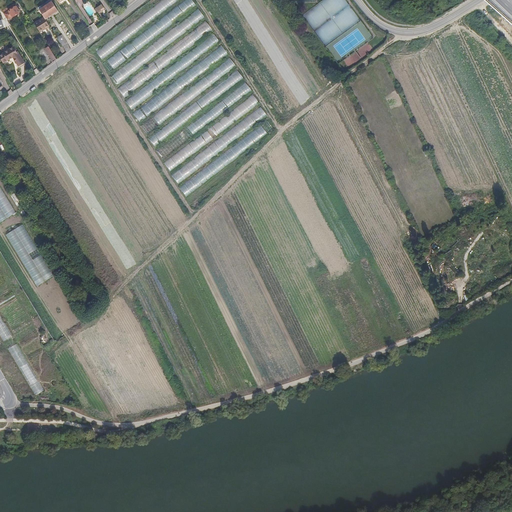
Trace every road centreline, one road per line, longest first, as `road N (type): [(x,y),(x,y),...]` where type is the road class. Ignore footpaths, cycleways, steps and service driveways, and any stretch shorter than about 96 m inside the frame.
road 1 (track): [(402,32),(283,127),(98,318),(74,331),(69,346),(117,425)]
road 2 (unclassified): [(0,106),(142,0)]
road 3 (track): [(197,0),(283,127)]
road 4 (unclassified): [(478,0),(412,32),(382,26),(357,0)]
road 5 (track): [(0,230),(70,343)]
